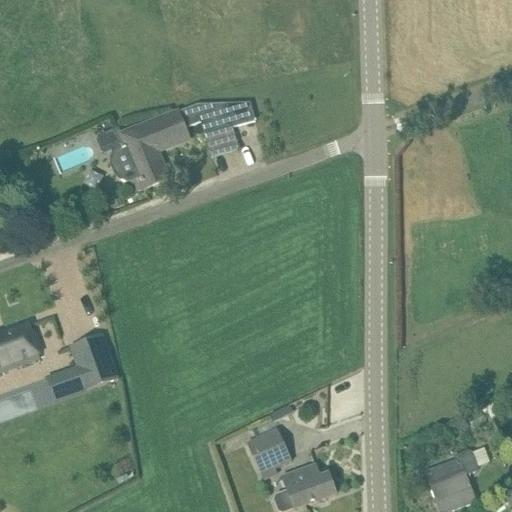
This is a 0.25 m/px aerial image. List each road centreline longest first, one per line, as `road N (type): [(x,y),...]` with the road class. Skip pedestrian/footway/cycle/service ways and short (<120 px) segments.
road 1 (unclassified): [(0,268),(372,133)]
road 2 (unclassified): [(378,511),(372,133)]
road 3 (unclassified): [(372,133),(511,86)]
road 4 (unclassified): [(372,133),(368,0)]
